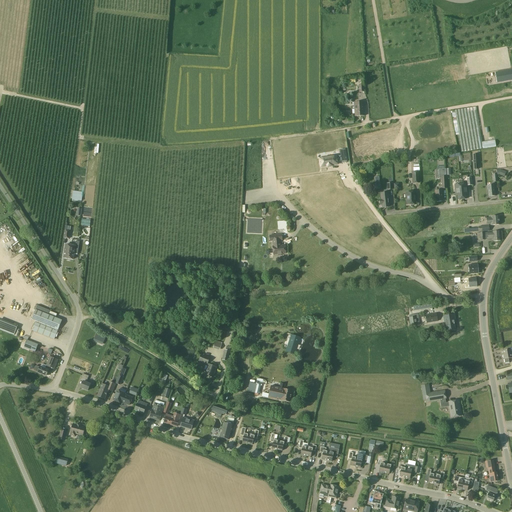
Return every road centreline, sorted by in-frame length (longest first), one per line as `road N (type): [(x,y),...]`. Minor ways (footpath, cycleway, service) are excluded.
road 1 (residential): [(489,511),(189,439),(54,390)]
road 2 (tertiary): [(511,481),(482,309),(488,271),(511,237)]
road 3 (unclassified): [(0,186),(80,313),(54,390)]
road 4 (track): [(80,317),(99,320),(206,391),(218,390)]
road 5 (unclassified): [(386,213),(511,200)]
road 6 (unclassified): [(511,97),(393,118)]
